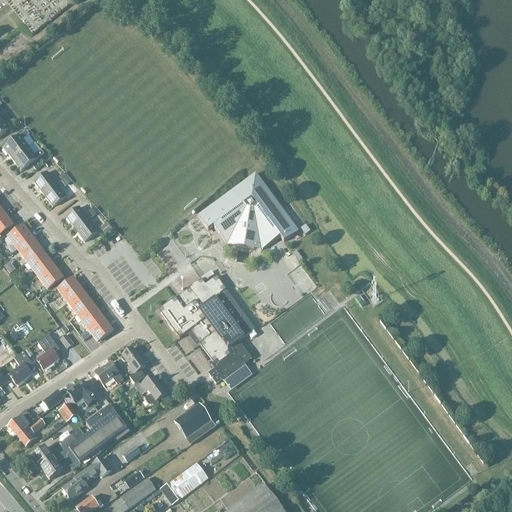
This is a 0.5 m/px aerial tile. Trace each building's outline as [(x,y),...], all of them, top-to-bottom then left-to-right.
[(6,126),(0,118),(0,136),(9,130),(16,125),(13,121),(6,126)] [(11,161),(28,148),(22,141),(29,136),(26,132),(19,137),(19,136),(3,149),(11,161)] [(34,156),(28,148),(11,161),(20,173),(37,160),(43,155),(40,151),(34,156)] [(43,196),(56,186),(47,173),(34,183),(43,196)] [(255,174),(198,217),(197,217),(208,231),(213,227),(227,245),(231,242),(235,247),(254,250),(258,246),(261,251),(277,240),(280,237),(284,243),(298,232),(255,174)] [(66,198),(56,186),(43,196),(53,208),(66,198)] [(66,218),(75,231),(88,221),(79,208),(66,218)] [(0,235),(12,226),(3,213),(0,215),(0,235)] [(108,218),(101,222),(104,228),(111,224),(108,218)] [(305,230),(310,226),(305,220),(301,223),(305,230)] [(88,221),(75,231),(84,243),(97,233),(88,221)] [(18,251),(33,240),(23,227),(8,238),(18,251)] [(33,240),(18,251),(28,264),(43,253),(33,240)] [(43,253),(28,264),(37,277),(52,266),(43,253)] [(148,263),(151,269),(159,265),(156,259),(148,263)] [(62,279),(52,266),(37,277),(47,290),(62,279)] [(216,278),(205,286),(244,338),(255,330),(226,291),(216,278)] [(68,304),(83,293),(73,280),(58,291),(68,304)] [(175,299),(158,312),(179,340),(190,332),(203,350),(213,364),(212,365),(211,366),(213,369),(235,353),(231,348),(239,342),(244,338),(205,286),(201,280),(187,291),(187,292),(176,300),(175,299)] [(93,306),(83,293),(68,304),(77,317),(93,306)] [(359,296),(355,299),(361,308),(366,304),(359,296)] [(103,319),(93,306),(77,317),(87,330),(103,319)] [(103,319),(87,330),(97,343),(112,332),(103,319)] [(59,351),(48,336),(37,344),(45,355),(36,361),(44,372),(46,373),(50,370),(50,368),(59,361),(54,354),(59,351)] [(67,350),(73,346),(66,336),(60,341),(67,350)] [(251,360),(239,342),(231,348),(235,353),(213,369),(214,370),(208,375),(216,386),(222,381),(223,383),(245,367),(244,365),(251,360)] [(122,357),(122,358),(122,359),(121,360),(124,363),(125,363),(126,363),(129,367),(127,369),(133,376),(129,379),(134,385),(145,378),(140,372),(146,367),(132,349),(122,357)] [(16,387),(17,386),(18,388),(24,383),(23,382),(32,375),(31,373),(35,371),(23,353),(14,360),(20,368),(9,376),(16,387)] [(95,374),(95,375),(95,376),(103,387),(113,380),(117,386),(123,382),(110,364),(101,371),(100,370),(99,370),(95,373),(95,374)] [(153,377),(140,386),(138,383),(134,387),(141,396),(145,393),(146,394),(148,392),(150,396),(145,399),(145,402),(148,406),(151,407),(156,403),(166,395),(153,377)] [(72,388),(67,392),(68,394),(76,405),(82,401),(85,405),(87,408),(96,402),(83,383),(73,390),(72,388)] [(57,392),(42,403),(42,404),(48,411),(63,400),(57,392)] [(68,405),(62,410),(71,421),(77,416),(68,405)] [(199,407),(175,423),(186,438),(210,422),(199,407)] [(85,438),(68,450),(74,457),(80,465),(127,431),(110,408),(86,425),(92,433),(85,438)] [(18,438),(29,429),(28,428),(34,423),(26,412),(8,427),(18,438)] [(29,430),(29,429),(18,438),(26,448),(37,439),(34,435),(45,426),(40,421),(29,430)] [(68,450),(85,438),(78,430),(74,433),(71,437),(60,445),(61,448),(53,454),(54,456),(52,458),(45,448),(32,457),(33,458),(31,460),(34,464),(36,463),(41,470),(60,455),(68,449),(68,450)] [(127,464),(140,454),(135,448),(122,458),(127,464)] [(64,460),(63,460),(66,464),(74,457),(68,450),(68,449),(60,455),(64,460)] [(59,463),(63,460),(64,460),(60,455),(41,470),(50,482),(62,473),(55,463),(57,461),(59,463)] [(111,472),(102,460),(84,473),(74,481),(74,482),(62,490),(71,502),(88,489),(84,484),(96,475),(99,475),(102,479),(111,472)] [(197,465),(167,486),(179,501),(207,480),(197,465)] [(126,511),(156,491),(148,480),(120,499),(122,501),(109,510),(110,511),(126,511)] [(282,511),(264,487),(229,511),(282,511)] [(77,511),(92,511),(98,508),(91,498),(76,509),(77,511)]
